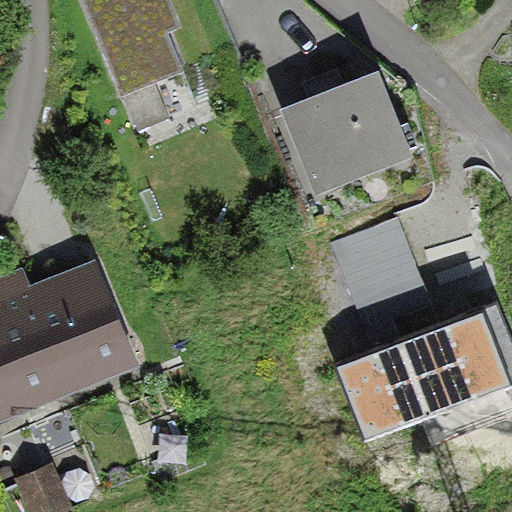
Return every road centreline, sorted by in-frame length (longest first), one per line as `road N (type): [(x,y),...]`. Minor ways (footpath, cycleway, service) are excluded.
road 1 (residential): [(511,150),(344,0)]
road 2 (residential): [(0,193),(28,100),(33,0)]
